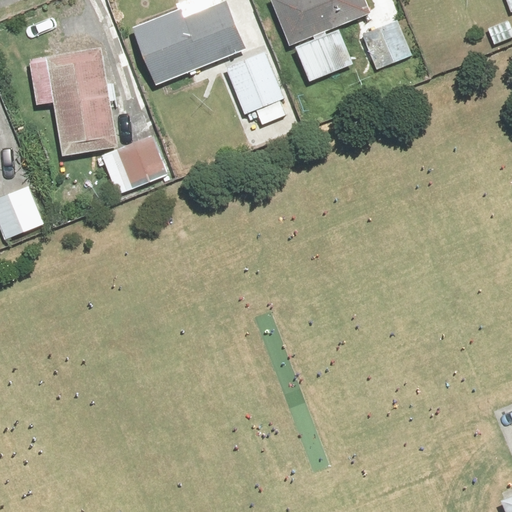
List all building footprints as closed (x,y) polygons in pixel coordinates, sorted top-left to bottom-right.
[(269,0),(288,47),(369,15),(363,0),(269,0)] [(180,8),(128,30),(152,88),(246,50),(226,1),(184,18),(180,8)] [(395,19),(356,32),(371,74),(409,61),(395,19)] [(100,48),(45,57),(61,158),(116,149),(100,48)] [(288,117),(262,54),(225,69),(244,114),(253,110),(261,128),(288,117)] [(152,138),(102,158),(117,196),(167,176),(152,138)] [(46,227),(30,187),(0,198),(0,233),(4,244),(46,227)]
